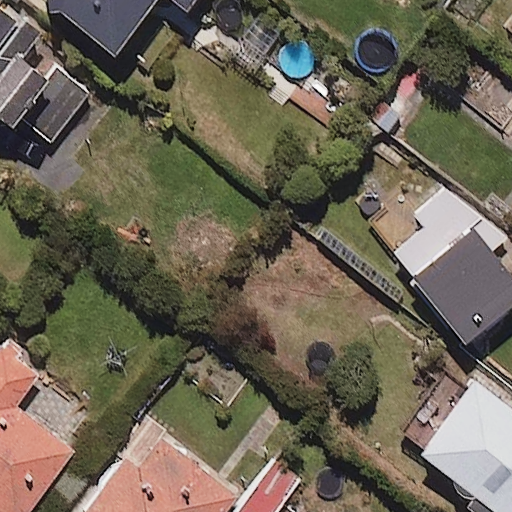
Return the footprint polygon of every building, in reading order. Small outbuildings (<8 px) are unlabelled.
[(31,21),(2,0),(0,0),(0,117),(10,125),(19,114),(50,138),(87,88),(19,36),(31,21)] [(58,0),(106,35),(132,0),(58,0)] [(499,239),(445,169),(374,223),(457,331),(511,289),(511,234),(509,231),(499,239)] [(35,368),(0,338),(0,506),(6,511),(10,511),(67,443),(11,397),(35,368)] [(412,437),(468,483),(460,492),(484,511),(486,511),(494,503),(504,511),(511,511),(511,403),(469,368),(412,437)] [(211,511),(232,487),(146,417),(68,511),(211,511)] [(269,511),(297,478),(272,457),(232,507),(238,511),(295,511),(294,511),(269,511)]
